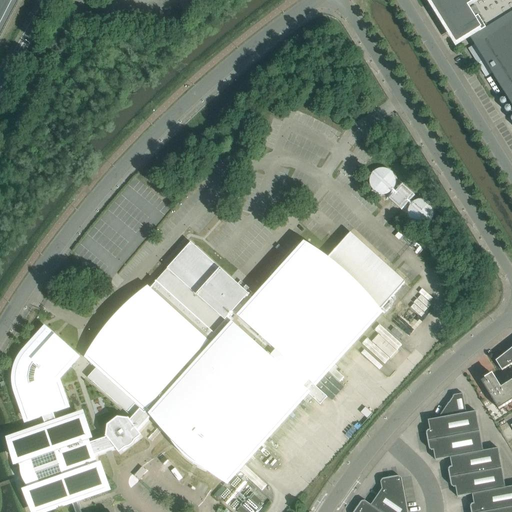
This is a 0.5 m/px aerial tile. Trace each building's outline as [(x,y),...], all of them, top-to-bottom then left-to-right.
[(187,0),(180,6),(190,19),(216,0),(187,0)] [(511,0),(437,0),(438,1),(449,18),(455,14),(511,105),(511,0)] [(405,172),(390,188),(403,200),(418,184),(405,172)] [(75,511),(81,511),(77,499),(106,489),(99,466),(97,466),(94,456),(116,449),(120,454),(123,453),(126,451),(129,449),(132,447),(134,444),(136,441),(143,436),(138,432),(153,415),(172,432),(168,436),(171,441),(174,445),(178,450),(182,454),(186,458),(191,461),(195,464),(200,467),(206,470),(209,465),(227,482),(307,393),(318,402),(320,405),(327,397),(324,395),(333,385),(326,379),(325,380),(322,377),(325,373),(338,384),(342,380),(329,369),(380,313),(367,302),(368,300),(380,310),(405,282),(352,234),(326,262),(365,297),(364,298),(306,246),(256,301),(191,243),(157,282),(156,283),(151,289),(150,289),(89,357),(99,366),(88,378),(133,418),(130,421),(129,419),(118,418),(108,426),(106,437),(107,438),(89,444),(88,440),(89,439),(81,416),(58,425),(54,413),(66,409),(56,379),(77,357),(47,330),(27,353),(22,358),(19,365),(17,371),(16,378),(17,386),(19,392),(29,422),(43,417),(47,428),(12,440),(20,463),(22,462),(24,468),(24,471),(25,474),(22,475),(23,479),(26,478),(28,481),(30,484),(32,489),(29,490),(36,511),(38,511),(72,501),(75,511)] [(295,246),(270,274),(275,278),(300,251),(295,246)] [(511,348),(496,361),(502,371),(511,364),(511,348)] [(485,379),(482,382),(499,410),(511,401),(511,383),(501,390),(489,372),(491,376),(486,380),(485,379)] [(454,395),(438,419),(467,414),(463,394),(454,395)] [(365,408),(361,413),(368,419),(373,414),(365,408)] [(467,414),(438,419),(428,421),(430,430),(428,430),(427,433),(428,441),(480,432),(476,412),(467,414)] [(484,451),(480,432),(428,441),(430,450),(432,451),(434,451),(436,460),(450,458),(484,451)] [(498,449),(484,451),(450,458),(452,467),(450,467),(449,470),(450,478),(502,468),(498,449)] [(506,488),(502,468),(450,478),(452,486),(454,488),(456,488),(458,497),(472,495),(506,488)] [(382,489),(371,505),(380,511),(407,511),(402,478),(399,476),(383,479),(381,482),(382,489)] [(511,486),(506,488),(472,495),(474,504),(472,504),(471,506),(471,511),(480,511),(511,506),(511,486)] [(253,494),(238,511),(239,511),(256,511),(264,504),(253,494)] [(380,511),(371,505),(365,501),(362,501),(358,507),(360,508),(357,511),(356,510),(354,511),(380,511)]
